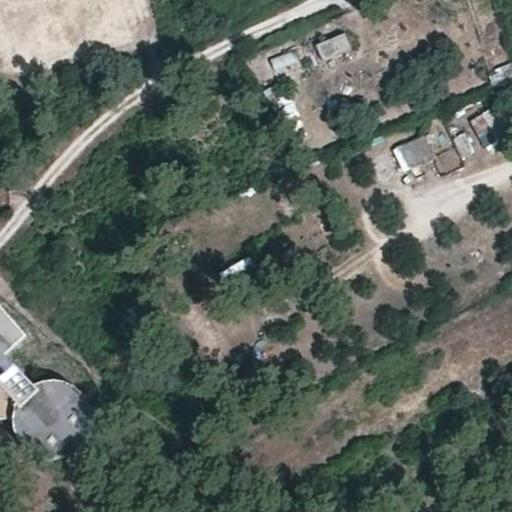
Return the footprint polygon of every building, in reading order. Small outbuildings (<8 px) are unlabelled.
[(317,39),(321,58),(352,52),(347,32),(317,39)] [(294,50),(272,59),(278,70),(299,61),(294,50)] [(277,84),(263,92),(277,113),(290,104),(277,84)] [(369,156),(381,181),(433,156),(421,132),(369,156)] [(252,256),(219,273),(230,292),(262,276),(252,256)] [(0,369),(4,374),(0,376),(0,417),(13,420),(13,434),(18,447),(30,459),(45,463),(60,463),(74,457),(85,446),(90,425),(89,407),(86,400),(74,386),(60,379),(36,381),(32,385),(5,355),(25,338),(0,308),(0,369)]
